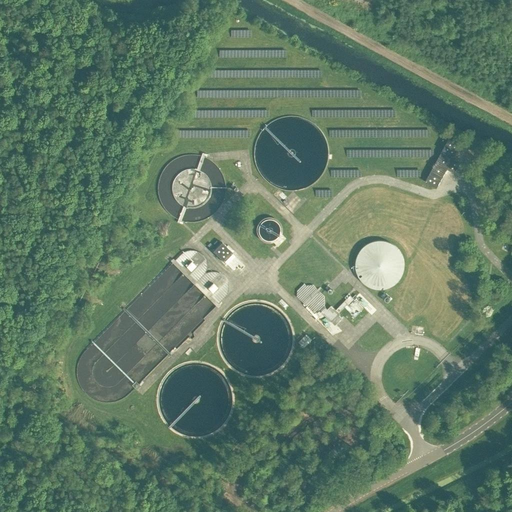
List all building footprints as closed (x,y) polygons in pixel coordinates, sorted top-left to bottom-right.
[(448,138),(425,182),(437,188),(447,170),(455,174),(461,163),(453,160),(461,145),(448,138)] [(401,277),(403,272),(404,267),(404,263),(403,258),(401,254),(399,250),(395,246),(391,244),(387,242),(382,241),(378,241),(373,242),(368,244),(364,246),(361,250),(358,254),(357,258),(356,263),(356,267),(357,272),(358,276),(361,280),(364,284),(368,287),(373,288),(377,289),(382,289),(387,288),(391,287),(395,284),(399,281),(401,277)] [(232,253),(222,243),(213,252),(223,262),(232,253)] [(187,249),(93,340),(136,385),(159,362),(162,362),(201,325),(201,322),(217,305),(177,264),(186,263),(194,271),(195,277),(200,277),(204,281),(212,274),(207,269),(206,258),(196,248),(187,249)] [(344,299),(332,310),(328,306),(324,309),(332,317),(343,307),(352,317),(363,307),(353,296),(347,302),(344,299)]
